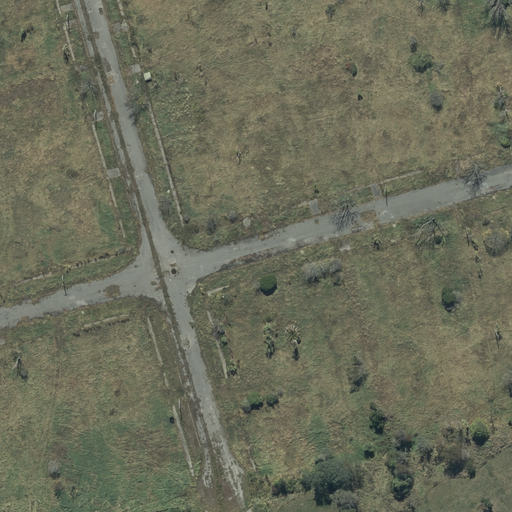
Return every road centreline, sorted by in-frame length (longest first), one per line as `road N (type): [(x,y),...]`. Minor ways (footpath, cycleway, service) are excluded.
road 1 (track): [(166,273),(511,175)]
road 2 (track): [(87,0),(166,273)]
road 3 (track): [(166,273),(227,489)]
road 4 (track): [(0,321),(166,273)]
